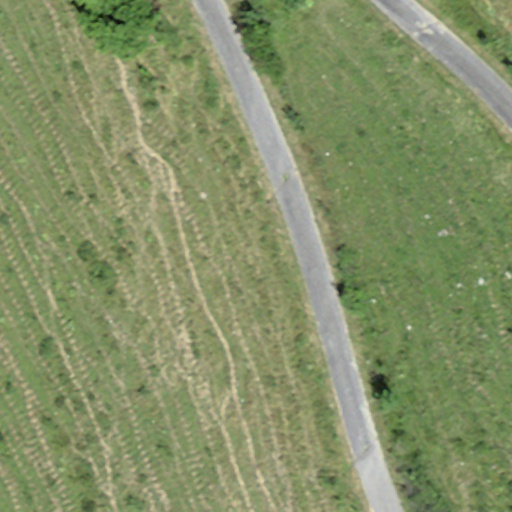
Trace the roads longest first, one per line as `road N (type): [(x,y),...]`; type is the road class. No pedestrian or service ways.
road 1 (track): [(202,0),(287,184),(386,511)]
road 2 (track): [(511,119),(389,0)]
